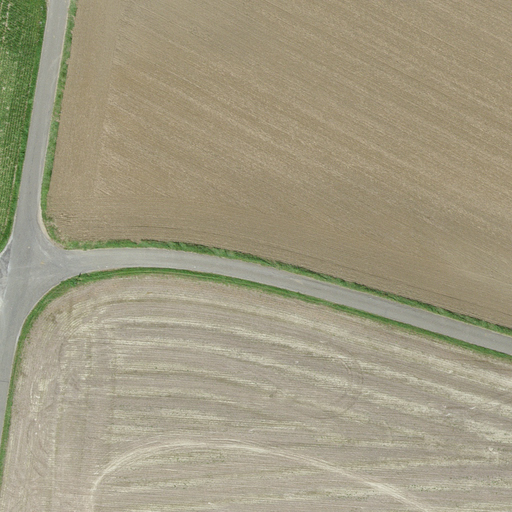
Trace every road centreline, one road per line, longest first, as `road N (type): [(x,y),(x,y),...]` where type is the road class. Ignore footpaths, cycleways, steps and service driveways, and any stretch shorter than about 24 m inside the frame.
road 1 (track): [(511,359),(273,279),(144,261),(15,288)]
road 2 (unclassified): [(0,401),(55,0)]
